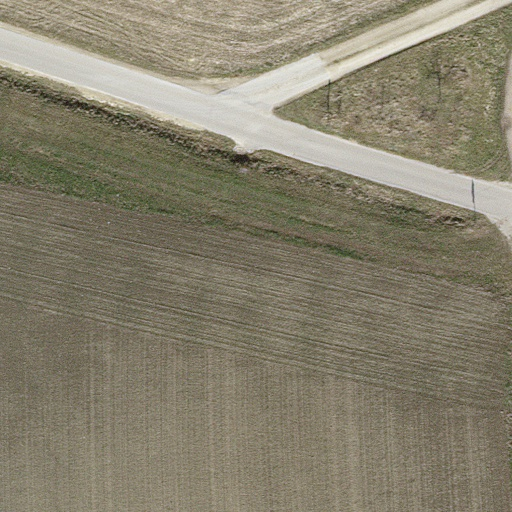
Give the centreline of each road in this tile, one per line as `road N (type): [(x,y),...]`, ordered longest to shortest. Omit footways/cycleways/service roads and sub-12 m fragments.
road 1 (unclassified): [(0,47),(511,204)]
road 2 (track): [(478,0),(206,114)]
